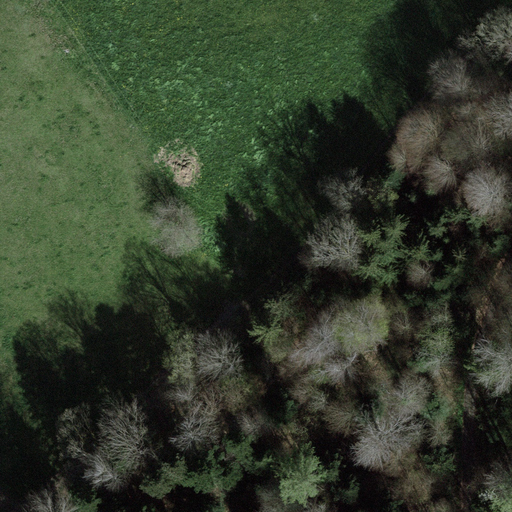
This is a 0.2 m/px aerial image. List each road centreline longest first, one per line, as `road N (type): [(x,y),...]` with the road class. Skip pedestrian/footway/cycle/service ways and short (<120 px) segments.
road 1 (track): [(26,511),(306,251),(432,91),(511,29)]
road 2 (track): [(464,511),(464,410),(511,253)]
